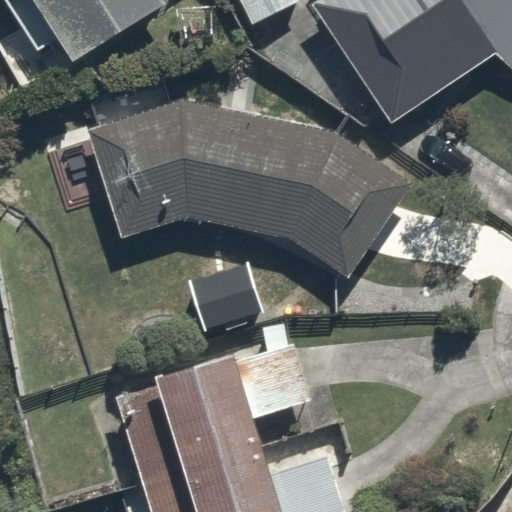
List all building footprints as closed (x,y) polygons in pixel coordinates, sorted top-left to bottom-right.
[(173,10),(166,0),(8,0),(53,78),(173,10)] [(299,2),(297,0),(232,0),(249,29),(299,2)] [(511,42),(511,0),(315,0),(312,2),(387,121),(511,42)] [(184,102),(92,131),(128,236),(191,213),(264,227),(358,281),(416,181),(311,120),(184,102)] [(355,511),(309,346),(119,400),(150,511),(355,511)]
